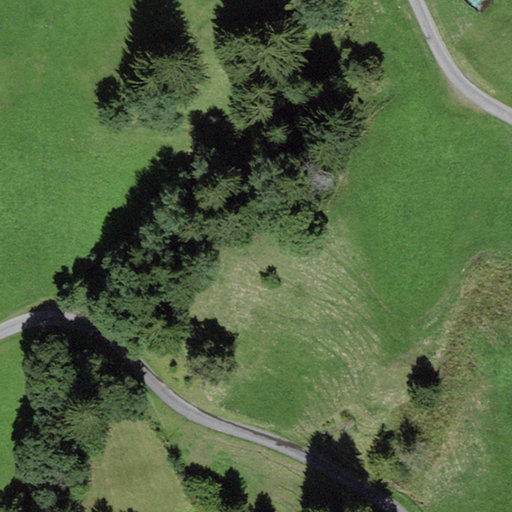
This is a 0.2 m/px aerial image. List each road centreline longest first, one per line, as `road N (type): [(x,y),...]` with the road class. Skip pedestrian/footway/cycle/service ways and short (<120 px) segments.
road 1 (unclassified): [(397,511),(306,456),(177,403),(92,329),(45,320),(0,332)]
road 2 (unclassified): [(415,0),(455,75),(511,117)]
